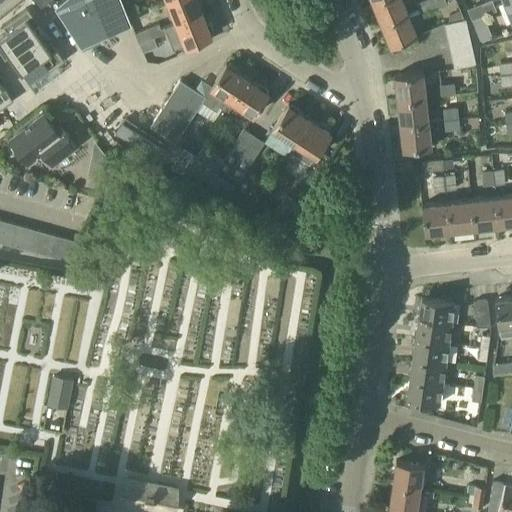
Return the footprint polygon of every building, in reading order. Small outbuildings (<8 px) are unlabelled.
[(122,0),(58,0),(84,40),(130,22),(130,23),(132,22),(122,0)] [(167,0),(176,21),(203,11),(198,0),(167,0)] [(374,0),(374,1),(382,22),(408,12),(403,0),(374,0)] [(436,7),(433,0),(421,0),(418,1),(423,12),(436,7)] [(493,0),(487,0),(481,3),(485,14),(497,9),(493,0)] [(485,14),(481,3),(469,8),(473,19),(485,14)] [(13,27),(0,35),(0,47),(7,57),(8,56),(7,55),(10,53),(37,90),(38,89),(33,81),(58,63),(66,58),(57,46),(53,49),(48,42),(52,39),(29,6),(8,21),(13,27)] [(148,27),(152,37),(163,33),(167,31),(174,48),(186,44),(186,45),(187,44),(189,48),(213,38),(211,34),(212,34),(203,11),(176,21),(161,27),(159,22),(148,27)] [(408,12),(382,22),(391,45),(417,34),(408,12)] [(466,18),(445,22),(447,33),(469,29),(466,18)] [(139,42),(152,37),(148,27),(135,32),(139,42)] [(469,29),(447,33),(450,44),(471,40),(469,29)] [(471,40),(450,44),(452,55),(473,51),(471,40)] [(452,55),(454,66),(475,62),(473,51),(452,55)] [(511,59),(499,61),(501,73),(511,71),(511,59)] [(206,95),(205,95),(202,100),(196,108),(214,120),(223,107),(227,109),(248,76),(227,63),(206,95)] [(395,74),(398,98),(426,95),(423,71),(395,74)] [(511,71),(501,73),(502,84),(511,83),(511,71)] [(269,90),(248,76),(227,109),(236,115),(242,106),(254,114),(269,90)] [(0,106),(1,106),(3,108),(15,100),(0,78),(0,106)] [(183,128),(187,123),(178,117),(196,89),(181,79),(151,124),(176,140),(183,128)] [(455,80),(440,82),(442,93),(456,92),(455,80)] [(196,89),(178,117),(187,123),(196,109),(196,108),(202,100),(205,95),(196,89)] [(398,98),(400,123),(429,120),(426,95),(398,98)] [(274,127),(295,140),(310,116),(289,103),(274,127)] [(443,106),(444,118),(459,116),(457,105),(443,106)] [(11,138),(30,161),(44,150),(54,163),(77,145),(60,123),(56,127),(44,112),(11,138)] [(310,116),(295,140),(297,142),(293,148),(301,154),(306,147),(316,154),(332,131),(310,116)] [(459,116),(444,118),(446,129),(460,128),(459,116)] [(128,118),(119,131),(159,157),(168,144),(128,118)] [(429,120),(400,123),(403,147),(431,144),(429,120)] [(229,174),(255,132),(245,126),(225,157),(206,144),(200,154),(198,153),(184,174),(191,179),(195,172),(219,187),(226,176),(220,172),(221,169),(229,174)] [(266,139),(255,132),(229,174),(239,181),(266,139)] [(173,167),(173,168),(181,173),(181,172),(187,163),(179,157),(173,167)] [(442,157),(422,159),(423,170),(444,168),(442,157)] [(506,168),(494,169),(495,184),(507,182),(506,168)] [(495,184),(494,169),(482,171),(484,185),(495,184)] [(457,173),(445,174),(447,189),(458,187),(457,173)] [(447,189),(445,174),(434,176),(435,190),(447,189)] [(511,192),(497,194),(500,222),(511,221),(511,192)] [(282,207),(291,213),(300,200),(290,193),(282,207)] [(497,194),(472,197),(475,225),(500,222),(497,194)] [(472,197),(448,199),(451,227),(475,225),(472,197)] [(451,227),(448,199),(424,202),(427,230),(451,227)] [(0,219),(0,240),(8,243),(14,221),(0,218),(0,219)] [(8,243),(22,247),(28,225),(14,221),(8,243)] [(22,247),(35,251),(41,229),(28,225),(22,247)] [(35,251),(49,255),(55,233),(41,229),(35,251)] [(49,255),(63,258),(68,237),(55,233),(49,255)] [(68,237),(63,258),(81,263),(86,242),(68,237)] [(423,294),(420,315),(453,320),(457,299),(423,294)] [(500,329),(511,327),(511,294),(497,296),(500,329)] [(483,325),(492,323),(489,297),(476,299),(478,324),(483,325)] [(420,315),(417,335),(450,340),(453,320),(420,315)] [(483,332),(481,345),(490,346),(492,334),(483,332)] [(417,335),(414,355),(447,360),(450,340),(417,335)] [(490,346),(481,345),(479,358),(488,359),(490,346)] [(414,355),(411,376),(444,381),(447,360),(414,355)] [(476,373),(474,385),(484,386),(486,374),(476,373)] [(73,378),(54,375),(48,402),(68,406),(73,378)] [(444,381),(411,376),(408,397),(441,402),(444,381)] [(484,386),(474,385),(473,398),(482,399),(484,386)] [(397,458),(394,482),(420,486),(424,462),(397,458)] [(122,501),(172,511),(177,488),(127,477),(122,501)] [(497,511),(511,511),(511,484),(506,482),(506,483),(494,480),(489,510),(497,511)] [(394,482),(391,506),(417,509),(420,486),(394,482)] [(469,494),(476,495),(485,497),(487,486),(478,485),(477,486),(471,485),(469,494)] [(485,497),(476,495),(474,505),(484,507),(485,497)]
